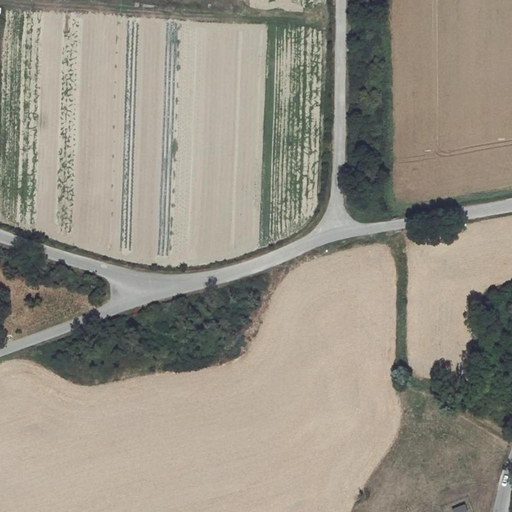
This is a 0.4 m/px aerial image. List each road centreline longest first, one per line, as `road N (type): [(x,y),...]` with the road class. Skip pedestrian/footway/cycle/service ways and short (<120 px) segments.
road 1 (unclassified): [(333,234),(340,0)]
road 2 (unclassified): [(157,293),(333,234)]
road 3 (unclassified): [(333,234),(511,205)]
road 4 (unclassified): [(0,233),(157,293)]
road 5 (unclassified): [(0,350),(157,293)]
